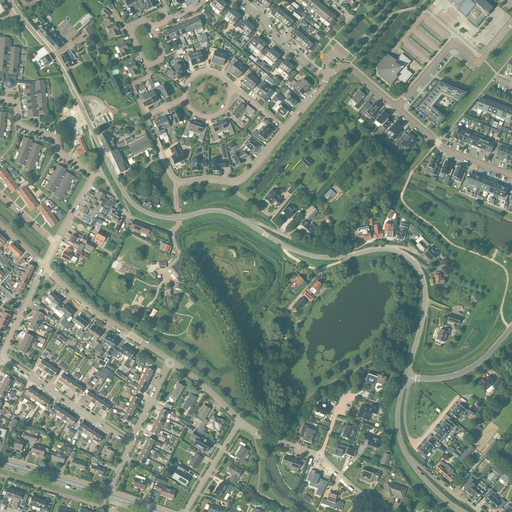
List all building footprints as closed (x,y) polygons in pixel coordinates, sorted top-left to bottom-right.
[(127,7),(128,9),(123,11),(126,19),(136,14),(134,10),(138,8),(134,0),(127,0),(124,1),(127,7)] [(140,0),(136,2),(140,10),(146,8),(144,4),(143,4),(140,0)] [(144,0),(146,5),(149,10),(155,7),(153,2),(156,0),(144,0)] [(172,5),(174,5),(175,8),(176,7),(177,8),(180,7),(179,6),(181,5),(178,0),(171,0),(172,2),(171,2),(172,5)] [(212,3),(212,4),(211,5),(216,9),(223,1),(221,0),(215,0),(215,1),(214,1),(213,1),(212,1),(212,2),(212,3)] [(273,2),(270,0),(266,0),(262,6),(265,8),(266,10),(266,9),(267,9),(268,7),(270,9),(275,4),(273,2)] [(318,2),(315,0),(312,0),(307,6),(311,10),(318,2)] [(477,27),(486,16),(487,17),(489,14),(488,14),(493,8),(483,0),(447,0),(451,3),(453,2),(455,4),(456,3),(458,4),(456,7),(458,9),(457,10),(457,11),(457,10),(466,18),(465,18),(466,18),(467,17),(469,18),(468,20),(477,27)] [(227,5),(223,1),(216,9),(220,13),(219,14),(222,16),(227,9),(225,7),(227,5)] [(322,6),(318,2),(311,10),(314,12),(311,15),(313,17),(314,16),(322,6)] [(8,10),(5,4),(0,6),(0,14),(4,13),(5,12),(8,10)] [(271,15),(273,16),(275,19),(282,10),(281,9),(280,10),(277,8),(275,6),(271,11),(273,13),(271,15)] [(327,10),(322,6),(314,16),(316,17),(318,15),(320,17),(327,10)] [(225,17),(229,21),(236,13),(232,9),(230,11),(227,9),(222,16),(224,18),(225,17)] [(282,10),(275,19),(279,22),(285,15),(283,13),(284,11),(282,10)] [(320,17),(325,21),(331,14),(327,10),(320,17)] [(241,17),(236,13),(229,21),(234,24),(233,25),(235,28),(236,26),(241,21),(239,19),(241,17)] [(87,16),(80,23),(83,26),(89,19),(91,17),(88,14),(87,16)] [(336,18),(331,14),(325,21),(330,25),(327,28),(330,30),(333,26),(336,22),(334,20),(336,18)] [(285,15),(279,22),(283,25),(291,17),(289,16),(288,17),(285,15)] [(290,27),(292,29),(296,24),(294,22),(291,20),(292,18),(291,17),(283,25),(288,29),(290,27)] [(198,18),(193,20),(198,30),(203,28),(202,26),(198,18)] [(196,31),(198,30),(193,20),(188,22),(192,31),(195,30),(196,31)] [(241,21),(236,26),(239,28),(243,32),(250,24),(245,20),(243,23),(241,21)] [(188,22),(183,24),(187,33),(190,32),(191,34),(193,33),(192,31),(188,22)] [(116,24),(111,26),(106,28),(109,34),(111,34),(113,38),(115,38),(119,36),(117,31),(119,30),(116,24)] [(187,33),(183,24),(178,27),(182,35),(185,34),(186,36),(188,35),(187,33)] [(250,24),(243,32),(247,36),(246,37),(249,39),(255,32),(253,30),(255,28),(250,24)] [(43,36),(57,51),(60,48),(65,44),(53,32),(55,30),(52,28),(49,31),(44,26),(42,28),(38,31),(43,36)] [(91,26),(85,28),(90,39),(95,36),(91,26)] [(178,27),(173,29),(177,38),(180,36),(181,38),(183,37),(182,35),(178,27)] [(173,29),(168,31),(172,40),(175,38),(176,40),(178,39),(177,38),(173,29)] [(294,29),(293,30),(290,34),(292,35),(291,37),(290,38),(295,41),(302,33),(301,32),(299,33),(296,31),(294,29)] [(172,40),(168,31),(163,33),(167,42),(170,41),(171,42),(173,42),(172,40)] [(318,31),(316,35),(322,39),(324,36),(318,31)] [(295,41),(299,45),(305,38),(302,36),(303,34),(302,33),(295,41)] [(262,41),(259,38),(257,37),(255,40),(253,38),(248,43),(251,45),(250,45),(255,49),(262,41)] [(299,45),(303,48),(310,40),(309,39),(307,40),(305,38),(299,45)] [(311,39),(310,40),(303,48),(307,52),(309,50),(311,52),(318,44),(311,39)] [(38,95),(37,88),(36,81),(35,82),(29,82),(16,81),(17,75),(9,74),(9,67),(10,61),(10,54),(11,47),(12,41),(11,41),(9,40),(9,45),(8,52),(7,58),(7,65),(6,72),(0,71),(0,74),(4,75),(3,80),(7,81),(6,83),(7,85),(8,86),(10,87),(12,87),(14,85),(14,83),(25,85),(31,85),(33,85),(34,91),(35,97),(36,104),(36,110),(37,115),(39,115),(40,115),(39,108),(38,101),(38,95)] [(123,40),(119,42),(114,44),(116,48),(117,47),(120,53),(121,53),(123,57),(129,55),(127,50),(129,49),(126,43),(125,43),(123,40)] [(262,41),(255,49),(260,53),(262,55),(267,49),(265,47),(267,45),(262,41)] [(194,53),(197,64),(203,62),(201,56),(204,55),(202,49),(197,50),(198,52),(194,53)] [(212,49),(212,50),(210,55),(213,56),(211,62),(217,64),(221,53),(217,52),(218,50),(212,49)] [(269,51),(267,49),(262,55),(264,57),(269,61),(276,52),(271,49),(269,51)] [(275,67),(280,61),(278,59),(280,56),(276,52),(269,61),(273,64),(272,65),(275,67)] [(72,61),(67,53),(60,57),(68,70),(75,66),(72,61)] [(192,66),(197,64),(194,53),(191,54),(190,53),(185,54),(185,56),(187,61),(190,60),(192,66)] [(221,53),(217,64),(223,66),(225,60),(228,61),(229,56),(230,54),(225,53),(224,55),(221,53)] [(411,62),(406,58),(402,54),(396,61),(387,54),(376,67),(377,75),(390,86),(397,78),(404,84),(412,75),(408,71),(407,71),(406,66),(407,66),(411,62)] [(48,55),(42,60),(38,62),(40,61),(44,66),(52,61),(48,55)] [(235,59),(231,64),(233,66),(229,71),(234,75),(241,66),(238,64),(239,62),(235,59)] [(129,73),(130,73),(132,78),(138,75),(136,70),(138,69),(135,63),(134,63),(132,60),(128,62),(123,64),(125,68),(126,67),(129,73)] [(173,69),(182,75),(185,71),(180,67),(182,64),(177,60),(173,65),(175,66),(173,69)] [(283,63),(280,61),(275,67),(277,70),(278,68),(283,72),(289,64),(285,60),(283,63)] [(289,64),(283,72),(287,76),(290,78),(294,72),(292,70),(294,68),(289,64)] [(241,66),(234,75),(238,79),(242,74),(245,76),(249,71),(245,67),(243,69),(241,66)] [(182,75),(173,69),(171,72),(169,70),(169,71),(166,69),(163,73),(171,79),(173,76),(179,80),(182,75)] [(249,71),(245,76),(247,78),(243,82),(247,86),(254,78),(252,76),(253,74),(249,71)] [(254,78),(247,86),(252,90),(256,85),(258,87),(264,80),(262,78),(260,80),(258,79),(257,80),(254,78)] [(264,80),(258,87),(261,89),(257,94),(261,98),(268,89),(265,87),(267,86),(266,85),(268,83),(264,80)] [(298,81),(297,83),(298,84),(306,91),(309,88),(310,86),(307,83),(307,82),(307,81),(306,80),(305,80),(304,80),(304,81),(302,80),(300,82),(299,82),(298,81)] [(160,84),(161,85),(156,88),(158,94),(162,92),(165,99),(170,96),(169,93),(170,93),(168,88),(167,88),(166,85),(164,82),(160,84)] [(437,127),(439,126),(445,119),(432,108),(442,95),(447,98),(447,99),(447,100),(448,101),(449,102),(450,102),(452,103),(453,102),(454,100),(459,102),(466,93),(458,90),(456,89),(455,88),(455,89),(454,89),(454,88),(438,82),(435,86),(435,87),(434,87),(433,88),(433,89),(432,91),(431,90),(428,94),(428,95),(425,98),(421,102),(421,103),(419,106),(418,105),(416,109),(423,115),(423,114),(426,117),(426,118),(428,119),(429,119),(429,120),(430,121),(430,120),(432,122),(437,127)] [(306,91),(298,84),(295,89),(293,91),(295,93),(298,96),(300,94),(302,95),(304,93),(304,94),(306,91)] [(128,87),(124,89),(126,95),(132,92),(130,88),(129,89),(128,87)] [(155,95),(158,94),(156,88),(150,90),(151,92),(148,94),(152,104),(158,101),(155,95)] [(268,89),(261,98),(265,102),(270,97),(272,99),(277,94),(272,90),(271,92),(268,89)] [(364,96),(359,91),(356,95),(356,94),(353,97),(354,98),(351,101),(356,105),(354,107),(357,110),(362,104),(360,102),(362,98),(363,99),(364,98),(363,98),(364,96)] [(297,98),(293,95),(290,92),(288,95),(289,96),(285,100),(286,101),(286,102),(286,103),(286,104),(287,104),(288,104),(289,104),(293,107),(297,103),(295,101),(295,100),(297,98)] [(152,104),(148,94),(145,95),(144,93),(139,95),(141,102),(144,100),(147,106),(152,104)] [(487,101),(481,99),(479,103),(477,102),(474,110),(477,111),(478,108),(483,110),(487,101)] [(87,104),(84,105),(95,129),(106,124),(106,123),(114,120),(111,114),(102,118),(95,100),(87,104)] [(491,103),(487,101),(483,110),(487,112),(491,103)] [(236,109),(244,116),(248,111),(252,115),(255,112),(243,102),(240,106),(239,106),(236,109)] [(279,115),(280,115),(284,118),(288,113),(286,112),(286,111),(288,109),(281,103),(279,105),(280,106),(276,111),(277,112),(277,113),(277,114),(277,115),(278,115),(279,115)] [(491,103),(487,112),(492,114),(495,105),(491,103)] [(363,109),(361,111),(365,114),(364,115),(367,117),(370,119),(373,115),(374,116),(378,112),(378,111),(377,112),(377,111),(379,108),(374,104),(371,107),(368,104),(363,109)] [(500,106),(495,105),(492,114),(496,116),(500,106)] [(500,106),(496,116),(500,117),(504,108),(500,106)] [(72,110),(70,111),(73,118),(72,119),(73,121),(71,122),(73,126),(74,130),(76,129),(81,127),(85,125),(78,108),(72,110)] [(509,110),(504,108),(500,117),(505,119),(509,110)] [(231,118),(234,121),(242,127),(245,124),(240,120),(244,116),(236,109),(233,113),(234,113),(231,118)] [(171,121),(174,128),(179,125),(179,123),(182,122),(181,119),(182,118),(179,113),(178,114),(177,111),(172,114),(174,120),(171,121)] [(386,118),(388,116),(384,112),(381,115),(380,115),(380,116),(376,121),(385,129),(391,122),(386,118)] [(160,120),(164,130),(167,128),(168,130),(174,128),(171,121),(168,123),(165,117),(160,120)] [(154,129),(157,137),(163,134),(161,131),(164,130),(160,120),(154,122),(157,128),(154,129)] [(234,134),(230,125),(228,120),(223,122),(223,121),(219,123),(222,132),(228,130),(230,136),(234,134)] [(187,121),(186,126),(183,136),(187,137),(189,131),(194,133),(197,123),(193,122),(193,123),(187,121)] [(197,123),(194,133),(200,135),(198,141),(202,142),(207,128),(201,126),(202,125),(197,123)] [(222,132),(219,123),(214,124),(215,125),(210,128),(215,142),(219,140),(217,134),(222,132)] [(391,129),(389,131),(394,135),(392,138),(395,140),(402,132),(399,129),(401,127),(396,123),(394,125),(393,124),(390,128),(391,129)] [(252,134),(260,142),(263,139),(265,140),(268,137),(268,138),(268,137),(267,137),(269,135),(269,136),(270,135),(269,135),(273,131),(266,126),(264,129),(262,127),(257,133),(255,131),(252,134)] [(454,126),(449,132),(454,134),(452,138),(458,140),(461,131),(457,129),(458,127),(454,126)] [(466,133),(463,141),(467,143),(471,135),(472,132),(469,131),(467,131),(466,133)] [(106,132),(103,134),(99,136),(108,154),(117,149),(112,139),(110,140),(106,132)] [(471,135),(467,143),(472,145),(475,137),(476,135),(476,134),(474,133),(472,132),(471,135)] [(414,138),(412,137),(409,134),(407,136),(404,134),(395,144),(402,150),(404,147),(406,149),(407,147),(410,150),(417,142),(413,139),(414,138)] [(475,137),(472,145),(477,147),(480,139),(481,137),(479,136),(476,135),(475,137)] [(30,147),(32,143),(32,141),(24,137),(22,141),(23,141),(22,144),(30,147)] [(127,145),(136,141),(135,137),(132,139),(131,137),(124,140),(127,145)] [(480,139),(477,147),(481,149),(485,141),(486,139),(483,138),(481,137),(480,139)] [(86,148),(82,138),(77,140),(82,150),(86,148)] [(133,156),(150,148),(145,138),(128,146),(133,156)] [(246,151),(247,152),(249,151),(250,150),(254,153),(260,146),(259,147),(256,143),(250,138),(244,145),(249,149),(248,150),(246,151)] [(485,141),(481,149),(486,151),(490,143),(490,142),(490,140),(488,140),(486,139),(485,141)] [(233,141),(226,145),(228,149),(230,148),(231,150),(236,147),(233,141)] [(490,143),(486,151),(491,153),(493,149),(496,150),(498,144),(495,142),(494,144),(493,144),(490,143)] [(25,167),(27,162),(29,156),(31,150),(34,143),(32,143),(30,147),(28,153),(25,160),(23,166),(25,167)] [(31,150),(39,153),(40,149),(41,150),(42,147),(34,143),(31,150)] [(30,147),(22,144),(21,147),(20,147),(19,150),(28,153),(30,147)] [(498,144),(496,150),(499,151),(497,155),(502,157),(506,147),(502,145),(498,144)] [(178,146),(170,149),(173,156),(171,157),(174,165),(180,162),(180,163),(181,164),(182,164),(183,164),(184,164),(185,162),(184,161),(184,160),(185,160),(182,152),(181,152),(178,146)] [(506,147),(502,157),(507,159),(511,149),(509,148),(506,147)] [(86,148),(76,152),(78,157),(88,153),(86,148)] [(233,155),(231,157),(234,162),(237,167),(244,163),(242,159),(243,158),(244,159),(249,156),(247,152),(246,151),(246,150),(244,152),(242,149),(241,148),(239,150),(236,151),(237,153),(236,154),(235,153),(233,154),(233,155)] [(28,153),(19,150),(18,153),(19,153),(18,157),(25,160),(28,153)] [(38,156),(39,153),(31,150),(29,156),(38,159),(39,156),(38,156)] [(117,150),(108,154),(118,175),(125,171),(122,164),(123,163),(117,150)] [(37,162),(38,159),(29,156),(27,162),(35,165),(36,162),(37,162)] [(430,164),(428,167),(432,169),(430,174),(433,175),(436,176),(440,168),(436,166),(439,159),(433,156),(431,160),(430,160),(429,164),(430,164)] [(14,163),(23,166),(25,160),(18,157),(16,160),(16,159),(14,163)] [(307,157),(302,162),(308,167),(312,163),(307,157)] [(200,172),(200,167),(207,167),(207,160),(200,160),(200,159),(192,159),(192,164),(190,164),(190,168),(192,168),(192,169),(192,171),(196,171),(196,172),(200,172)] [(220,159),(211,159),(212,171),(220,171),(220,167),(221,167),(221,168),(226,168),(226,161),(220,161),(220,159)] [(443,168),(441,173),(448,176),(448,175),(451,176),(453,170),(451,169),(453,165),(450,164),(451,163),(446,161),(445,165),(444,164),(442,168),(443,168)] [(27,162),(25,167),(25,169),(33,172),(34,169),(34,168),(35,165),(27,162)] [(57,168),(55,171),(63,175),(65,171),(66,169),(58,165),(56,168),(57,168)] [(454,177),(453,179),(462,183),(465,174),(463,173),(465,169),(458,166),(453,177),(454,177)] [(0,172),(0,176),(3,180),(9,176),(5,170),(0,172)] [(59,181),(63,175),(55,171),(53,174),(51,176),(59,181)] [(53,193),(54,194),(57,190),(60,184),(63,178),(67,172),(65,171),(63,175),(59,181),(56,187),(53,193)] [(67,172),(63,178),(71,182),(72,180),(73,180),(75,177),(67,172)] [(472,188),(476,177),(471,174),(469,179),(466,178),(463,187),(466,188),(466,186),(472,188)] [(3,180),(7,186),(14,182),(9,176),(3,180)] [(50,180),(49,183),(56,187),(59,181),(51,176),(50,179),(50,180)] [(472,188),(471,190),(472,191),(473,189),(477,190),(481,179),(476,177),(472,188)] [(69,186),(71,182),(63,178),(60,184),(68,189),(70,186),(69,186)] [(141,188),(148,184),(152,185),(153,179),(148,178),(139,183),(141,188)] [(481,179),(477,190),(478,188),(483,190),(487,181),(481,179)] [(483,190),(483,191),(488,193),(492,183),(487,181),(483,190)] [(14,182),(7,186),(12,193),(18,188),(14,182)] [(56,187),(49,183),(47,186),(46,185),(44,188),(53,193),(56,187)] [(493,196),(497,185),(492,183),(488,194),(493,196)] [(67,191),(68,189),(60,184),(57,190),(64,194),(66,191),(67,191)] [(497,185),(493,195),(494,195),(494,194),(498,196),(498,197),(502,187),(497,185)] [(18,192),(23,198),(29,193),(25,187),(18,192)] [(502,187),(498,197),(504,199),(503,200),(506,201),(508,196),(505,195),(508,189),(502,187)] [(330,189),(323,197),(325,199),(329,195),(332,198),(336,194),(330,189)] [(57,190),(54,194),(53,196),(61,200),(63,197),(62,197),(64,194),(57,190)] [(93,199),(92,201),(104,208),(108,200),(104,198),(105,195),(98,191),(96,194),(98,195),(95,200),(93,199)] [(278,196),(271,191),(264,199),(265,200),(265,201),(266,202),(268,203),(268,202),(271,205),(272,204),(277,208),(282,202),(277,198),(278,196)] [(23,198),(27,204),(34,199),(29,193),(23,198)] [(147,195),(143,206),(150,209),(152,205),(156,207),(159,201),(152,198),(147,195)] [(38,205),(34,199),(27,204),(32,210),(38,205)] [(103,209),(104,208),(92,201),(90,204),(88,203),(87,206),(98,212),(101,207),(103,209)] [(38,209),(43,215),(49,210),(45,204),(38,209)] [(289,204),(285,209),(282,213),(286,217),(287,216),(288,217),(287,218),(289,219),(295,212),(292,210),(294,208),(289,204)] [(305,210),(306,212),(303,215),(307,219),(315,210),(310,205),(305,210)] [(83,207),(82,210),(91,215),(94,217),(96,215),(98,216),(99,213),(98,212),(87,206),(85,208),(83,207)] [(43,215),(47,221),(54,216),(49,210),(43,215)] [(88,224),(89,221),(88,220),(91,215),(82,210),(80,212),(79,212),(83,214),(82,217),(81,220),(88,224)] [(109,213),(105,219),(111,222),(111,221),(117,224),(120,218),(117,217),(119,214),(113,211),(114,210),(113,210),(111,214),(109,213)] [(390,210),(385,218),(390,220),(394,212),(390,210)] [(58,222),(54,216),(47,221),(51,227),(58,222)] [(120,219),(114,230),(118,232),(124,221),(120,219)] [(130,228),(145,234),(144,235),(147,236),(147,235),(148,235),(151,228),(133,221),(130,228)] [(301,225),(297,228),(301,232),(302,231),(308,236),(311,233),(312,232),(312,231),(313,231),(314,231),(316,229),(315,228),(312,225),(311,224),(309,226),(309,225),(308,225),(306,223),(304,221),(301,225)] [(397,233),(396,239),(403,241),(406,232),(408,225),(401,223),(398,233),(397,233)] [(375,233),(373,234),(374,239),(382,238),(381,233),(381,232),(380,232),(379,225),(374,226),(375,233)] [(392,238),(392,233),(393,227),(391,227),(391,225),(384,225),(384,233),(387,233),(386,237),(392,238)] [(360,229),(357,230),(358,234),(359,237),(361,237),(363,236),(364,241),(371,239),(370,235),(370,234),(369,234),(369,231),(368,227),(366,228),(360,229)] [(104,242),(106,243),(109,238),(107,237),(107,236),(99,232),(94,241),(102,245),(104,242)] [(73,245),(77,247),(78,248),(80,244),(77,242),(79,240),(81,237),(75,233),(74,236),(72,235),(68,242),(73,244),(73,245)] [(417,245),(422,252),(426,248),(429,245),(423,239),(420,242),(417,245)] [(87,242),(85,247),(92,251),(95,246),(87,242)] [(12,244),(8,248),(7,248),(4,251),(6,253),(9,250),(13,253),(17,249),(12,244)] [(164,244),(162,251),(167,253),(170,246),(164,244)] [(69,261),(72,263),(75,264),(78,259),(72,256),(70,255),(72,251),(67,248),(65,252),(62,258),(69,262),(69,261)] [(430,248),(423,254),(431,262),(437,256),(430,248)] [(17,249),(13,253),(16,257),(13,260),(15,262),(18,258),(22,254),(17,249)] [(75,255),(80,258),(83,253),(77,250),(75,255)] [(25,266),(24,269),(32,273),(34,267),(29,265),(28,267),(25,266)] [(174,266),(170,269),(178,278),(177,281),(177,282),(175,289),(182,290),(184,283),(184,279),(182,276),(181,275),(174,266)] [(0,271),(0,278),(0,279),(3,275),(6,277),(10,272),(5,268),(1,272),(0,271)] [(29,279),(32,273),(24,269),(23,269),(26,271),(25,273),(21,271),(21,272),(16,269),(15,272),(17,273),(20,274),(24,276),(29,279)] [(435,284),(436,284),(440,284),(444,284),(443,279),(440,279),(440,276),(440,273),(439,273),(434,273),(435,284)] [(26,284),(29,279),(24,276),(21,282),(17,280),(26,284)] [(296,284),(292,290),(295,292),(299,287),(299,286),(303,281),(299,277),(294,282),(296,284)] [(26,284),(17,280),(16,283),(20,285),(18,288),(16,293),(20,295),(22,290),(23,290),(26,284)] [(314,294),(321,285),(317,282),(310,290),(314,294)] [(307,291),(303,295),(311,302),(314,298),(311,294),(307,291)] [(45,305),(47,307),(56,297),(52,293),(47,298),(50,301),(45,305)] [(56,297),(48,306),(50,308),(52,307),(52,306),(55,309),(57,310),(61,306),(59,304),(61,302),(61,301),(59,299),(56,297)] [(298,312),(305,303),(300,299),(292,308),(298,312)] [(69,309),(65,305),(63,307),(61,306),(57,310),(63,316),(65,314),(69,309)] [(268,310),(274,316),(279,311),(273,305),(268,310)] [(1,309),(0,309),(0,312),(2,314),(3,313),(4,313),(9,315),(10,312),(6,309),(3,306),(3,307),(1,309)] [(74,313),(69,309),(65,314),(67,316),(60,323),(62,325),(60,327),(63,329),(69,322),(67,320),(74,313)] [(34,317),(41,320),(44,315),(37,312),(34,317)] [(1,318),(8,322),(11,316),(9,315),(4,313),(3,313),(1,318)] [(450,315),(449,317),(452,318),(450,322),(459,325),(461,319),(450,315)] [(77,316),(73,322),(72,324),(69,322),(63,329),(63,330),(65,328),(68,330),(70,327),(71,329),(74,326),(76,323),(78,325),(82,320),(77,316)] [(34,317),(32,323),(38,326),(41,320),(34,317)] [(87,324),(82,320),(78,325),(81,327),(76,335),(80,338),(84,333),(81,331),(87,324)] [(38,326),(32,323),(29,329),(36,332),(37,328),(41,330),(45,332),(46,329),(42,328),(38,326)] [(86,335),(84,338),(86,339),(88,336),(90,337),(91,338),(93,336),(97,330),(92,327),(89,331),(88,332),(86,335)] [(440,330),(437,340),(444,343),(447,333),(449,334),(450,330),(446,328),(445,331),(440,330)] [(95,337),(90,346),(94,349),(96,347),(99,343),(96,342),(102,333),(97,330),(93,336),(95,337)] [(26,334),(24,340),(31,343),(34,344),(38,346),(40,347),(41,348),(42,348),(43,345),(40,344),(38,343),(35,342),(37,339),(33,337),(27,334),(26,334)] [(96,348),(95,350),(97,352),(99,353),(101,351),(105,344),(108,345),(111,339),(106,336),(101,345),(99,343),(96,348)] [(111,347),(106,354),(111,357),(115,349),(113,348),(117,342),(111,339),(108,345),(111,347)] [(24,340),(21,345),(28,348),(31,343),(24,340)] [(21,345),(18,351),(25,354),(28,348),(21,345)] [(115,349),(111,357),(112,356),(115,357),(118,359),(120,356),(122,354),(125,356),(129,350),(122,346),(119,352),(118,352),(118,351),(115,349)] [(127,360),(124,366),(129,369),(130,367),(132,367),(133,366),(135,361),(132,360),(131,359),(135,353),(129,350),(125,356),(128,358),(127,360)] [(136,359),(141,362),(140,364),(143,366),(145,361),(142,360),(142,359),(138,357),(136,359)] [(42,361),(41,363),(38,367),(43,370),(47,364),(42,361)] [(43,370),(49,374),(53,367),(47,364),(43,370)] [(53,367),(49,374),(54,377),(58,371),(53,367)] [(104,380),(107,376),(109,373),(101,368),(99,372),(102,374),(100,377),(104,380)] [(147,368),(144,374),(151,377),(153,371),(147,368)] [(110,371),(106,378),(110,380),(111,378),(113,379),(116,374),(110,371)] [(368,380),(368,381),(367,383),(372,385),(369,393),(367,399),(367,398),(367,399),(375,401),(374,401),(376,395),(377,396),(372,394),(373,389),(373,388),(375,382),(382,384),(381,387),(382,388),(381,389),(382,389),(387,375),(386,375),(383,373),(382,374),(378,372),(379,372),(377,375),(372,373),(370,372),(367,378),(369,379),(369,380),(368,380)] [(145,388),(148,383),(141,380),(142,380),(138,378),(133,376),(130,374),(129,377),(140,383),(139,385),(145,388)] [(148,383),(151,377),(144,374),(142,380),(141,380),(148,383)] [(3,384),(10,387),(11,384),(13,384),(15,381),(17,378),(11,375),(9,380),(6,378),(3,384)] [(62,375),(61,376),(59,380),(64,384),(68,378),(62,375)] [(486,391),(495,382),(490,376),(486,379),(485,378),(480,382),(481,384),(480,384),(486,391)] [(68,378),(64,384),(69,388),(73,382),(68,378)] [(73,382),(69,388),(74,391),(78,385),(73,382)] [(11,394),(14,396),(15,393),(12,391),(12,392),(8,390),(10,387),(3,384),(0,389),(7,392),(11,394)] [(170,396),(174,399),(177,400),(182,390),(183,390),(183,389),(184,387),(181,385),(180,386),(177,384),(170,396)] [(78,385),(74,391),(80,395),(84,389),(78,385)] [(142,394),(145,388),(139,385),(136,391),(142,394)] [(28,401),(30,398),(30,397),(34,392),(29,388),(27,391),(24,390),(19,401),(21,402),(23,398),(24,399),(28,401)] [(30,397),(30,398),(35,401),(39,395),(34,392),(30,397)] [(89,392),(88,394),(85,398),(90,402),(94,396),(89,392)] [(190,394),(182,408),(186,410),(188,407),(190,408),(187,415),(190,417),(195,408),(192,406),(197,398),(190,394)] [(39,395),(35,401),(41,405),(45,399),(39,395)] [(90,402),(95,405),(99,399),(94,396),(90,402)] [(131,402),(137,405),(140,400),(133,397),(131,402)] [(472,397),(468,402),(472,406),(476,401),(472,397)] [(320,403),(321,400),(317,398),(316,401),(319,403),(315,412),(319,413),(319,414),(320,414),(326,416),(324,420),(329,406),(320,403)] [(45,399),(41,405),(46,408),(50,402),(45,399)] [(95,405),(101,409),(104,403),(99,399),(95,405)] [(128,408),(134,411),(137,405),(131,402),(128,408)] [(104,403),(101,409),(106,412),(110,406),(104,403)] [(355,416),(364,419),(368,420),(371,412),(376,414),(378,408),(376,407),(374,407),(375,405),(366,403),(365,407),(359,405),(362,406),(359,413),(361,414),(360,417),(358,416),(355,416)] [(459,404),(451,414),(458,420),(459,420),(459,419),(464,413),(467,416),(469,413),(473,416),(476,413),(470,408),(468,411),(459,404)] [(49,414),(52,416),(54,413),(56,415),(60,409),(55,406),(49,414)] [(202,422),(197,431),(200,433),(203,428),(207,421),(204,419),(209,412),(210,410),(207,408),(206,409),(203,407),(200,411),(196,419),(202,422)] [(125,414),(132,417),(134,411),(128,408),(125,414)] [(0,416),(2,417),(0,416),(0,412),(2,413),(1,414),(7,416),(8,415),(10,416),(8,420),(9,421),(12,415),(10,414),(3,411),(0,409),(0,416)] [(65,413),(60,409),(56,415),(62,419),(65,413)] [(159,415),(165,418),(168,413),(162,410),(159,415)] [(62,419),(60,422),(57,426),(59,428),(64,420),(67,422),(71,416),(65,413),(62,419)] [(124,417),(122,416),(121,419),(129,423),(132,417),(125,414),(124,417)] [(156,421),(163,424),(165,418),(159,415),(156,421)] [(71,416),(67,422),(69,424),(67,428),(69,430),(67,433),(70,435),(72,431),(70,429),(76,420),(71,416)] [(214,426),(219,430),(224,422),(221,420),(220,420),(213,416),(207,426),(212,429),(214,426)] [(9,428),(10,428),(14,430),(18,422),(13,419),(9,428)] [(444,421),(440,427),(448,434),(453,429),(455,430),(457,427),(449,420),(448,420),(446,423),(444,421)] [(153,427),(160,430),(163,424),(156,421),(153,427)] [(354,422),(353,423),(352,423),(350,427),(346,426),(342,437),(352,441),(355,433),(356,433),(359,425),(358,425),(359,424),(354,422)] [(77,429),(82,433),(86,427),(81,423),(77,429)] [(470,431),(476,435),(481,428),(475,424),(470,431)] [(311,428),(303,425),(299,437),(303,439),(302,440),(311,444),(316,431),(311,430),(311,428)] [(92,430),(86,427),(82,433),(88,436),(92,430)] [(151,433),(155,435),(157,436),(160,430),(153,427),(151,433)] [(435,436),(434,437),(443,444),(446,441),(444,439),(448,434),(440,427),(435,432),(437,434),(435,437),(435,436)] [(88,436),(86,439),(83,444),(81,447),(83,448),(85,445),(89,440),(91,438),(93,440),(97,434),(92,430),(88,436)] [(24,439),(30,441),(33,431),(31,431),(30,434),(26,433),(24,439)] [(206,452),(207,452),(209,448),(209,447),(211,444),(200,437),(201,435),(195,431),(191,438),(195,440),(193,445),(206,452)] [(376,450),(377,450),(380,440),(372,437),(372,435),(367,433),(368,432),(364,441),(365,439),(369,440),(366,447),(367,447),(367,445),(371,446),(371,445),(377,447),(376,450)] [(97,434),(93,440),(98,443),(102,438),(97,434)] [(21,450),(24,442),(12,438),(10,447),(14,449),(15,448),(21,450)] [(152,447),(153,444),(162,448),(163,445),(154,441),(148,438),(145,444),(152,447)] [(490,445),(482,455),(485,458),(496,445),(498,443),(495,440),(490,446),(490,445)] [(428,441),(420,451),(426,457),(426,456),(432,449),(434,451),(436,449),(428,441)] [(145,444),(143,450),(149,452),(149,453),(152,454),(157,456),(160,458),(161,455),(159,454),(159,453),(150,450),(152,447),(145,444)] [(344,454),(351,456),(353,457),(356,450),(339,444),(338,449),(335,448),(332,455),(340,458),(342,452),(344,453),(344,454)] [(34,445),(33,448),(32,453),(38,455),(38,456),(43,458),(45,448),(34,445)] [(53,456),(51,460),(55,462),(56,461),(63,463),(65,458),(66,455),(69,456),(70,453),(71,449),(68,448),(65,447),(62,446),(61,450),(58,449),(57,454),(54,453),(53,456)] [(244,461),(243,460),(248,451),(241,447),(236,457),(237,457),(235,461),(242,464),(244,461)] [(106,457),(107,457),(111,459),(114,453),(110,451),(111,449),(107,448),(106,451),(108,453),(106,457)] [(143,450),(140,455),(146,458),(149,453),(149,452),(143,450)] [(384,453),(381,464),(387,466),(390,455),(384,453)] [(459,459),(462,462),(463,463),(465,459),(467,455),(464,453),(459,459)] [(189,465),(191,467),(196,469),(202,458),(196,454),(193,459),(191,457),(189,460),(191,462),(189,465)] [(138,465),(150,471),(152,468),(145,465),(146,462),(145,461),(146,458),(140,455),(137,461),(140,462),(138,465)] [(282,464),(287,465),(293,468),(292,471),(297,473),(300,466),(304,467),(307,461),(306,461),(305,462),(301,460),(301,462),(284,456),(282,464)] [(73,460),(73,462),(71,466),(84,470),(86,464),(73,460)] [(484,460),(476,470),(479,473),(487,463),(484,460)] [(441,464),(436,469),(442,475),(444,476),(448,470),(448,469),(449,470),(451,468),(446,465),(445,464),(441,461),(439,463),(441,464)] [(92,465),(90,472),(96,474),(102,476),(104,469),(97,467),(98,464),(93,463),(92,465)] [(177,470),(175,473),(172,478),(180,482),(180,483),(182,484),(183,484),(186,486),(190,478),(185,475),(188,470),(177,463),(176,465),(177,466),(176,467),(183,472),(182,473),(177,470)] [(229,481),(233,484),(234,484),(242,471),(235,467),(231,465),(227,472),(233,475),(229,481)] [(311,470),(309,476),(313,478),(313,479),(312,481),(319,483),(318,484),(320,484),(318,490),(323,492),(325,488),(327,484),(321,482),(323,476),(321,476),(320,475),(320,473),(321,471),(312,468),(311,470)] [(448,470),(444,476),(451,483),(455,478),(457,476),(453,473),(455,471),(451,468),(449,470),(448,469),(448,470)] [(372,470),(371,473),(362,470),(361,474),(360,473),(360,474),(361,475),(359,478),(366,480),(366,482),(371,483),(372,480),(377,482),(380,473),(372,470)] [(135,479),(133,486),(144,490),(145,487),(149,488),(151,482),(151,481),(146,480),(142,479),(142,477),(137,475),(135,479)] [(507,476),(503,480),(509,484),(511,480),(507,476)] [(467,488),(465,490),(470,495),(477,486),(474,484),(475,482),(471,478),(465,485),(468,487),(467,488)] [(234,488),(228,484),(223,482),(222,484),(220,483),(217,490),(216,489),(214,493),(218,496),(224,499),(228,493),(231,493),(234,488)] [(387,483),(385,490),(383,494),(385,495),(385,496),(388,497),(389,497),(391,497),(392,494),(394,493),(397,493),(396,495),(402,498),(405,489),(387,483)] [(165,486),(163,486),(158,484),(155,490),(161,492),(160,496),(172,500),(175,492),(164,488),(165,486)] [(477,486),(470,495),(470,494),(475,498),(477,497),(478,495),(480,497),(483,494),(486,490),(484,488),(481,486),(479,484),(477,486)] [(0,500),(0,503),(2,504),(2,505),(5,506),(7,500),(8,498),(12,499),(15,491),(8,488),(5,496),(3,501),(0,500)] [(329,495),(325,505),(337,509),(341,511),(343,503),(337,501),(336,500),(337,495),(339,495),(340,496),(330,492),(331,490),(329,495)] [(490,506),(496,499),(493,496),(495,494),(491,490),(485,497),(488,499),(485,502),(486,503),(485,504),(489,507),(489,506),(490,506)] [(15,491),(12,499),(16,500),(13,509),(16,510),(19,511),(20,508),(17,507),(19,502),(19,501),(22,493),(15,491)] [(32,506),(37,508),(39,499),(32,497),(30,505),(29,505),(28,509),(31,510),(32,506)] [(46,502),(39,499),(37,508),(41,509),(39,511),(48,511),(49,508),(49,509),(44,508),(46,502)] [(496,499),(490,506),(490,507),(493,510),(494,509),(495,511),(498,507),(500,509),(506,503),(501,499),(499,501),(496,499)]
